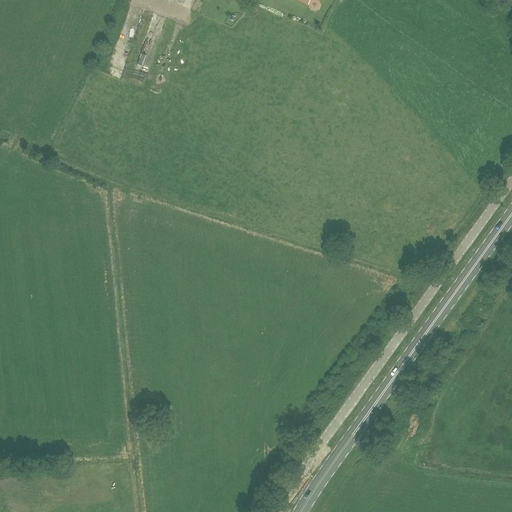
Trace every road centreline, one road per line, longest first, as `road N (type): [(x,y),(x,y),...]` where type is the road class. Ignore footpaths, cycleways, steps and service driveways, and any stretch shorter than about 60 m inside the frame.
road 1 (unclassified): [(273,511),(511,180)]
road 2 (primary): [(301,511),(511,212)]
